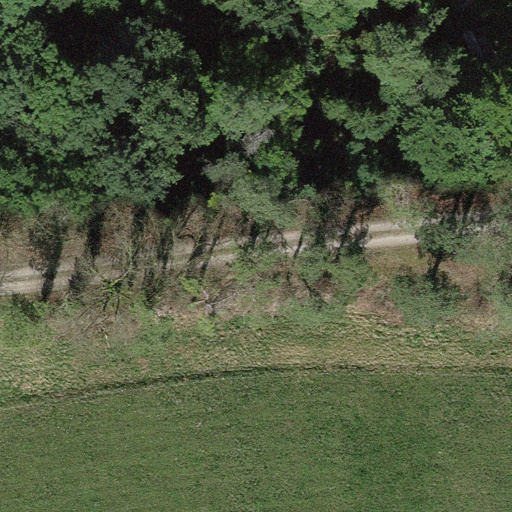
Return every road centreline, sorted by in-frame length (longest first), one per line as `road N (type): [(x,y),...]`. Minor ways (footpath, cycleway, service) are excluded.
road 1 (track): [(0,272),(104,272),(511,218)]
road 2 (track): [(0,442),(62,429),(350,404)]
